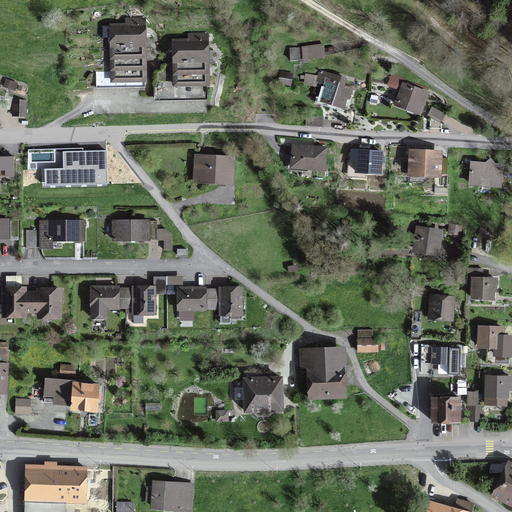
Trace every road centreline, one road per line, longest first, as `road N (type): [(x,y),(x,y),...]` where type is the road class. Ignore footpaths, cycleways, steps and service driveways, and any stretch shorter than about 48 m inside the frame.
road 1 (primary): [(418,454),(207,457),(0,446)]
road 2 (residential): [(511,141),(262,127),(111,133)]
road 3 (residential): [(238,277),(311,333),(336,340),(361,384),(416,432),(418,454)]
road 4 (residential): [(0,275),(238,277)]
road 5 (residential): [(111,133),(192,241),(238,277)]
road 6 (residential): [(365,36),(511,132)]
